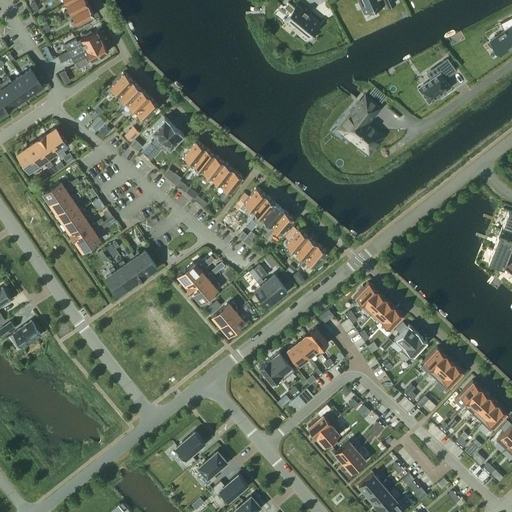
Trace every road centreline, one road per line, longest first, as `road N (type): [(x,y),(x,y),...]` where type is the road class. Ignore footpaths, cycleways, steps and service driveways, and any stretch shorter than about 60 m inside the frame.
road 1 (residential): [(208,377),(480,163)]
road 2 (residential): [(156,418),(0,207)]
road 3 (residential): [(320,511),(208,377)]
road 4 (residential): [(511,64),(388,152)]
road 5 (residential): [(37,511),(156,418)]
